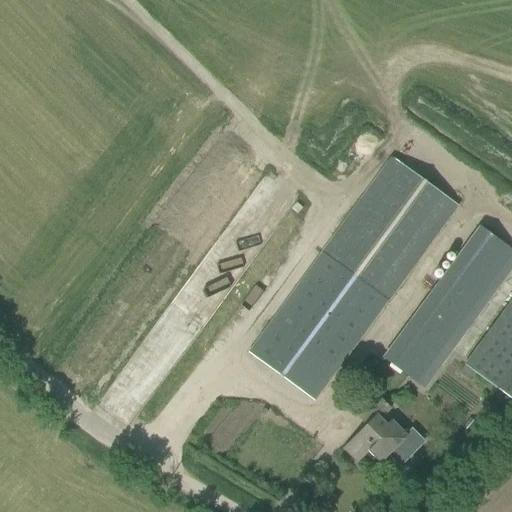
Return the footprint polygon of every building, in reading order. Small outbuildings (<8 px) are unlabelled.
[(314,400),(326,384),(458,208),(391,157),(261,336),(249,352),(314,400)] [(426,391),(511,271),(511,251),(480,227),(382,358),(426,391)] [(511,299),(464,366),(511,401),(511,299)] [(474,374),(464,366),(458,374),(468,381),(474,374)] [(366,426),(343,449),(357,463),(368,452),(379,464),(387,456),(399,468),(424,443),(411,430),(406,436),(385,414),(391,408),(375,393),(354,414),(366,426)]
